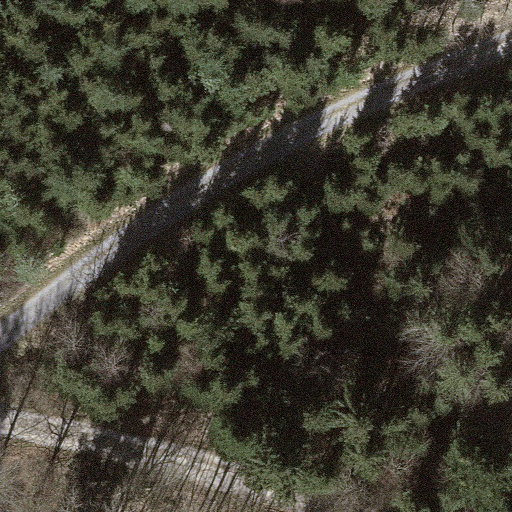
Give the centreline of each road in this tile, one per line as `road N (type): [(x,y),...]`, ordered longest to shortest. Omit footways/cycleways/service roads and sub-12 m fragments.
road 1 (track): [(511,35),(288,131),(198,182),(67,275),(0,335)]
road 2 (track): [(0,422),(395,511)]
